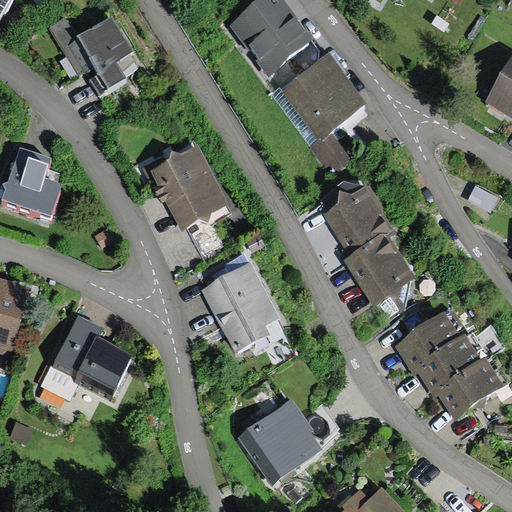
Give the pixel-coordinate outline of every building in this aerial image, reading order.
[(0,0),(0,22),(12,0),(0,0)] [(318,58),(272,0),(270,0),(233,29),(279,88),(318,58)] [(66,22),(51,31),(80,78),(86,74),(102,98),(131,80),(121,66),(137,56),(114,18),(77,40),(66,22)] [(329,54),(282,89),(319,137),(308,146),(328,173),(333,168),(336,172),(352,160),(330,131),(367,104),(329,54)] [(483,105),(511,121),(511,70),(505,67),(483,105)] [(151,171),(182,229),(187,227),(225,205),(228,204),(197,145),(181,154),(172,151),(170,160),(151,171)] [(47,220),(51,222),(59,196),(59,192),(58,189),(55,189),(58,179),(48,176),(51,165),(20,154),(9,188),(3,191),(6,195),(3,206),(47,220)] [(323,216),(348,256),(377,235),(389,236),(397,231),(369,185),(365,187),(343,180),(321,200),(329,212),(323,216)] [(477,186),(469,201),(490,213),(498,198),(477,186)] [(225,205),(187,227),(207,263),(229,251),(214,224),(230,215),(225,205)] [(342,260),(373,307),(378,304),(389,321),(406,310),(410,282),(417,278),(389,236),(377,235),(348,256),(342,260)] [(235,354),(271,335),(266,325),(279,318),(251,263),(201,289),(235,354)] [(0,352),(10,355),(30,287),(0,277),(0,352)] [(430,356),(460,336),(445,313),(396,347),(414,374),(417,371),(434,361),(430,356)] [(79,384),(111,399),(133,355),(98,338),(103,328),(77,316),(53,365),(51,364),(41,385),(72,399),(79,384)] [(417,371),(435,398),(439,395),(455,385),(451,379),(483,359),(465,333),(460,336),(430,356),(434,361),(417,371)] [(439,395),(454,419),(472,407),(486,407),(487,397),(504,385),(486,357),(483,359),(451,379),(455,385),(439,395)] [(239,437),(270,483),(321,449),(310,433),(313,431),(293,401),(239,437)] [(321,448),(343,436),(328,408),(306,420),(321,448)] [(17,422),(10,438),(27,446),(34,430),(17,422)] [(347,509),(343,511),(402,511),(379,488),(369,498),(361,489),(343,506),(347,509)]
